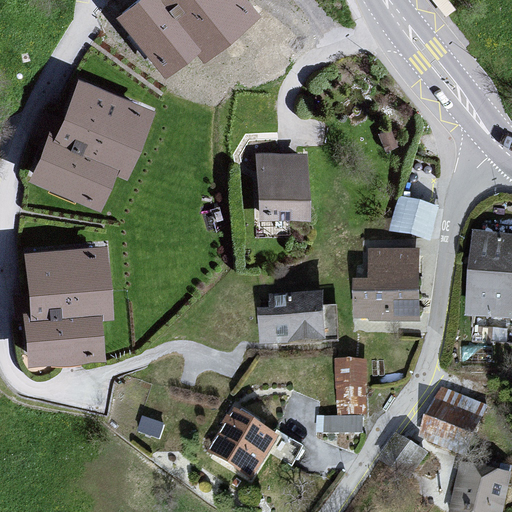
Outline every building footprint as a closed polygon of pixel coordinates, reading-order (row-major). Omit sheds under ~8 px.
[(252,0),(131,0),(114,13),(162,79),(197,53),(203,61),(264,16),(252,0)] [(70,77),(19,173),(95,210),(148,111),(70,77)] [(302,147),(254,156),(256,226),(304,218),(302,147)] [(398,200),(389,234),(426,249),(439,213),(398,200)] [(511,240),(473,237),(467,320),(511,323),(511,240)] [(100,244),(17,253),(19,364),(101,359),(100,244)] [(366,255),(367,287),(354,287),(356,325),(418,325),(415,255),(366,255)] [(326,349),(322,303),(257,306),(262,352),(326,349)] [(364,365),(333,364),(334,418),(367,418),(364,365)] [(439,386),(427,434),(477,447),(489,400),(439,386)] [(231,412),(205,455),(249,484),(275,441),(231,412)] [(450,511),(502,511),(510,479),(462,467),(450,511)]
